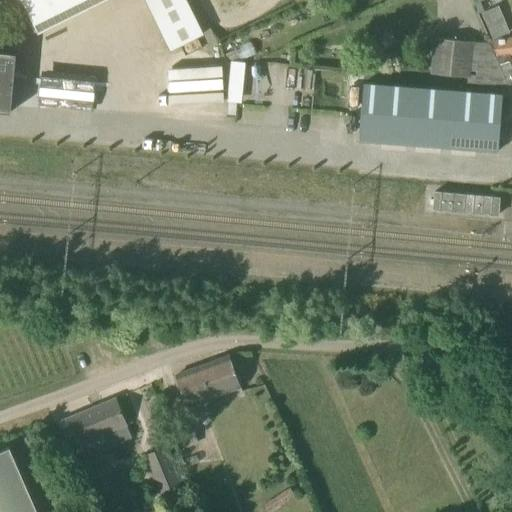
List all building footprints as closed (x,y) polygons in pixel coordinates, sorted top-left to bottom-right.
[(192,8),(188,0),(20,0),(37,33),(103,0),(145,0),(158,25),(192,8)] [(493,0),(481,0),(474,4),(477,12),(495,4),(493,0)] [(491,43),(435,37),(431,73),(468,77),(468,83),(509,87),(511,86),(511,85),(497,53),(490,40),(491,43)] [(497,53),(511,51),(511,37),(490,40),(497,53)] [(511,85),(511,51),(497,53),(511,85)] [(356,84),(352,141),(491,151),(495,94),(356,84)] [(435,186),(433,204),(500,210),(501,192),(435,186)] [(186,407),(241,386),(230,356),(175,376),(186,407)] [(71,449),(105,435),(109,445),(131,437),(115,399),(59,422),(71,449)] [(183,449),(199,443),(191,424),(175,430),(183,449)] [(0,511),(40,511),(12,446),(0,451),(0,511)] [(161,496),(181,487),(165,448),(144,457),(161,496)] [(267,511),(269,511),(295,496),(290,488),(263,505),(267,511)]
